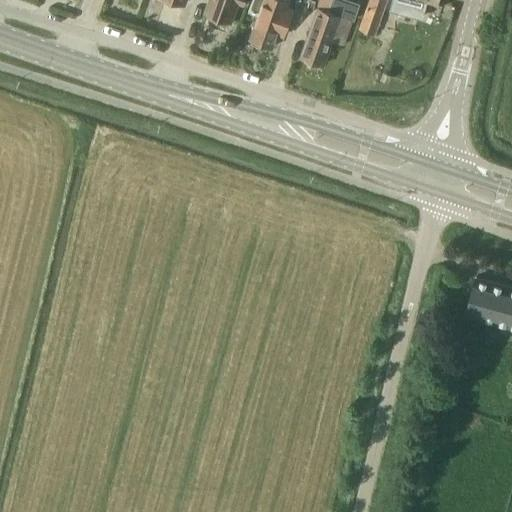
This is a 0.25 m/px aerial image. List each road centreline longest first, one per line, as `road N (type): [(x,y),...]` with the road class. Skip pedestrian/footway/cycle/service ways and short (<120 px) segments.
road 1 (tertiary): [(438,178),(0,37)]
road 2 (unclassified): [(359,511),(438,178)]
road 3 (tertiary): [(438,178),(480,0)]
